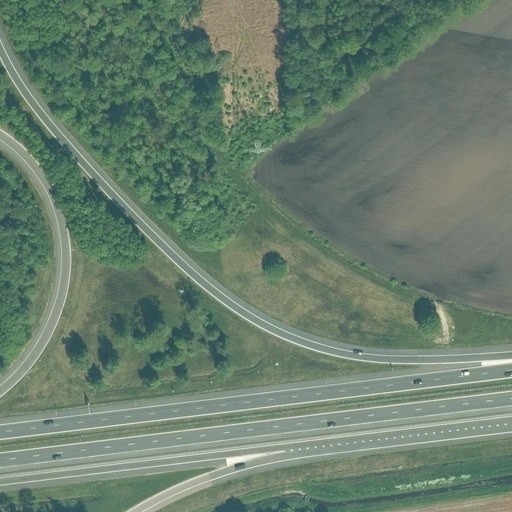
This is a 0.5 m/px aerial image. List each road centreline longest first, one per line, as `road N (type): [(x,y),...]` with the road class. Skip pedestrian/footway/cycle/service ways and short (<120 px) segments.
road 1 (motorway): [(511,360),(364,357),(297,340),(240,311),(67,148),(0,51)]
road 2 (motorway): [(0,460),(511,398)]
road 3 (motorway): [(511,370),(0,431)]
road 4 (motorway): [(0,136),(54,199),(64,253),(48,331),(0,391)]
road 5 (motorway): [(0,481),(284,446)]
road 6 (motorway): [(284,446),(511,419)]
road 7 (motorway): [(140,511),(284,446)]
